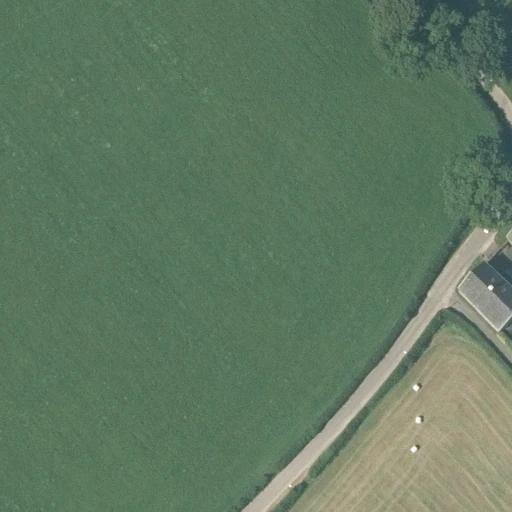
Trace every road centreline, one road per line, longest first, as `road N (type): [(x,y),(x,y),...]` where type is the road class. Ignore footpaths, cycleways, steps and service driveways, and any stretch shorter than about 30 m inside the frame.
road 1 (unclassified): [(254,511),(357,406),(442,296)]
road 2 (track): [(412,0),(511,119)]
